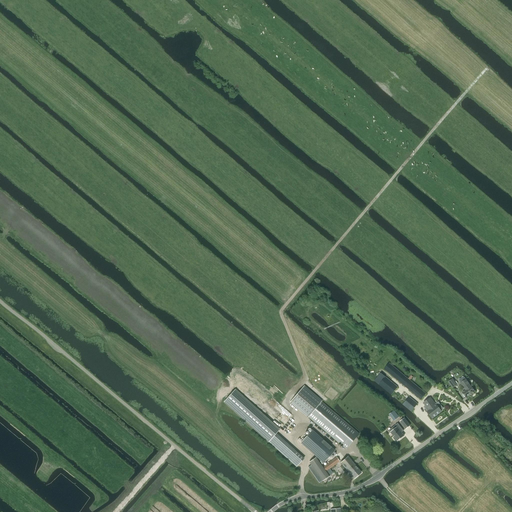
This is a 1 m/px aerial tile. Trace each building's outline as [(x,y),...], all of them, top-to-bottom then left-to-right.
[(384,369),(421,399),(426,393),(410,380),(408,379),(389,363),(384,369)] [(381,373),(374,380),(374,381),(391,395),(398,387),(381,373)] [(463,376),(459,380),(461,383),(460,384),(465,391),(463,393),(463,394),(462,394),(462,395),(463,397),(464,397),(465,396),(466,397),(474,391),(475,391),(463,376)] [(452,379),(448,382),(453,388),(457,385),(452,379)] [(307,417),(345,449),(358,434),(320,402),(321,401),(303,386),(290,402),(302,412),(307,417)] [(224,401),(268,441),(280,428),(236,388),(224,401)] [(409,397),(403,404),(411,411),(418,404),(409,397)] [(430,397),(430,398),(423,403),(427,407),(425,409),(427,411),(427,412),(432,418),(442,411),(441,410),(443,408),(441,405),(438,407),(436,404),(436,405),(430,397)] [(404,418),(400,421),(406,429),(410,426),(404,418)] [(394,429),(390,432),(397,441),(404,436),(401,432),(403,431),(398,423),(393,427),(394,429)] [(312,430),(300,443),(323,464),(335,450),(312,430)] [(277,433),(271,439),(275,442),(272,446),(296,467),(305,458),(277,433)] [(316,458),(309,463),(322,480),(329,475),(326,471),(340,461),(337,457),(323,467),(316,458)] [(347,457),(340,463),(353,479),(361,472),(347,457)]
